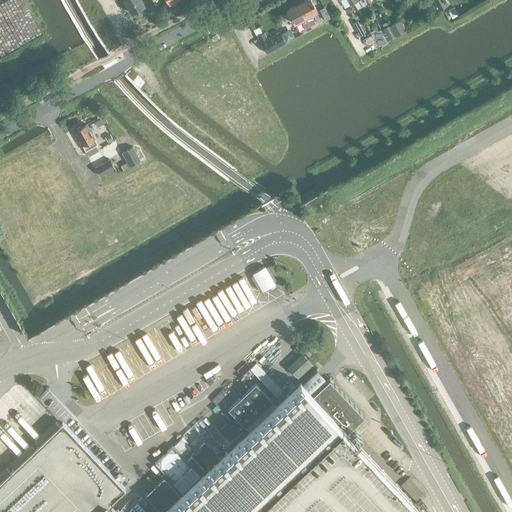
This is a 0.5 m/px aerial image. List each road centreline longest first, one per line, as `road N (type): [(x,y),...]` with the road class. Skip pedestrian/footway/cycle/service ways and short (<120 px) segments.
road 1 (unclassified): [(0,134),(121,66)]
road 2 (residential): [(121,66),(237,0)]
